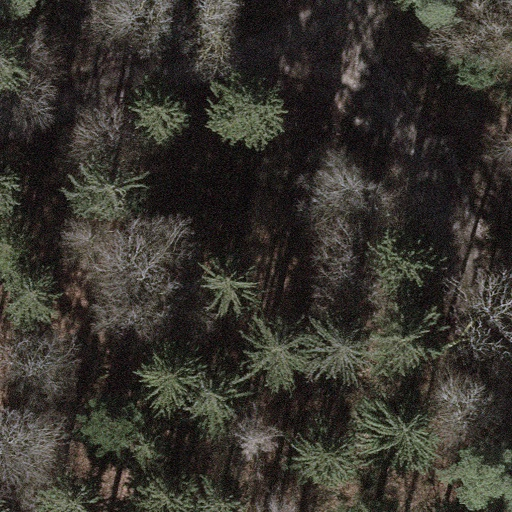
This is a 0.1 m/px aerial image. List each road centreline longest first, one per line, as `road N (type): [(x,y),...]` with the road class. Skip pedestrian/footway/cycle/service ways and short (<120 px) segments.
road 1 (track): [(362,17),(437,160),(496,511)]
road 2 (track): [(379,0),(362,17),(0,132)]
